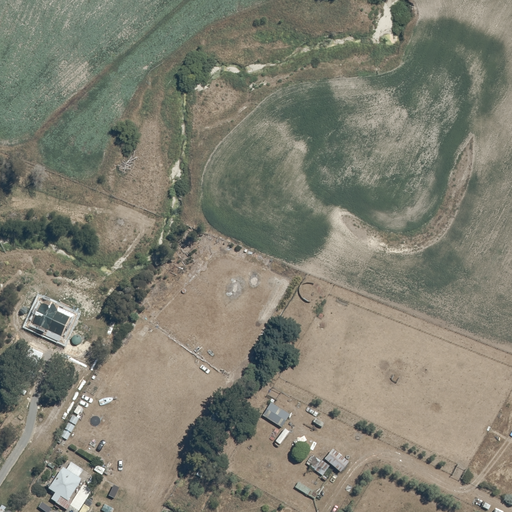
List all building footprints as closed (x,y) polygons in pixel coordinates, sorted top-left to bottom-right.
[(441,313),(417,303),(412,315),(436,325),(441,313)] [(287,414),(268,402),(260,415),(279,427),(287,414)] [(65,441),(76,424),(68,419),(57,435),(65,441)] [(290,433),(283,429),(275,441),(282,446),(290,433)] [(351,463),(333,448),(324,459),(342,474),(351,463)] [(107,470),(96,464),(92,469),(104,476),(107,470)] [(54,493),(50,498),(56,502),(60,496),(67,501),(82,479),(63,466),(47,488),(54,493)] [(319,495),(297,482),(293,489),(315,502),(319,495)] [(97,511),(98,511),(84,502),(78,511),(97,511)]
